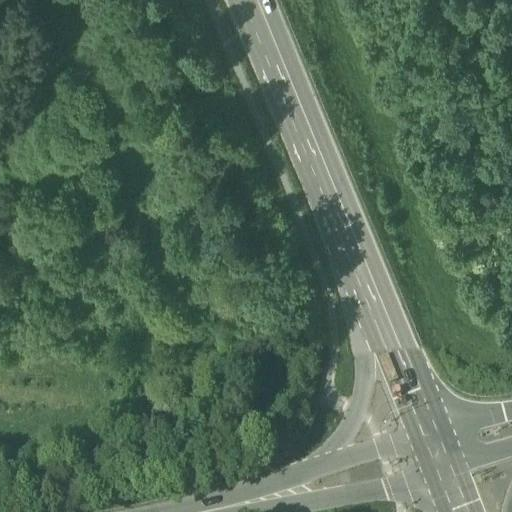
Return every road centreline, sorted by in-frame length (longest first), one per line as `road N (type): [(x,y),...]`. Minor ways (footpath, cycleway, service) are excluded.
road 1 (secondary): [(345,220),(362,342),(360,410),(292,498)]
road 2 (secondary): [(443,458),(345,220)]
road 3 (secondary): [(345,220),(254,0)]
road 4 (unclassified): [(443,458),(292,498)]
